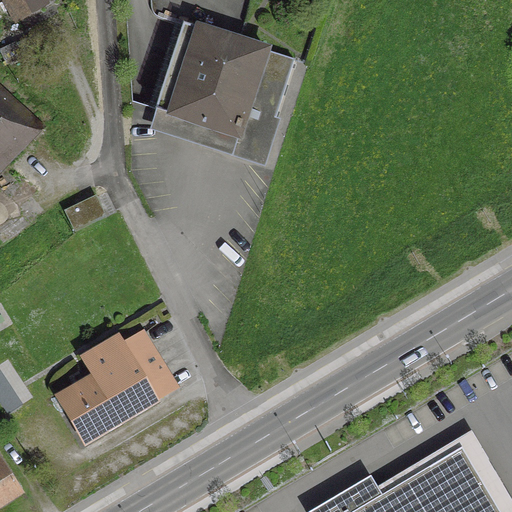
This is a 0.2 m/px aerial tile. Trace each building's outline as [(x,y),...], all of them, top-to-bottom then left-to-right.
[(50,5),(48,0),(2,0),(13,20),(41,4),(44,8),(50,5)] [(370,0),(364,4),(377,27),(424,0),(370,0)] [(206,129),(201,143),(258,161),(291,61),(181,26),(153,112),(206,129)] [(418,75),(483,183),(511,166),(511,60),(494,30),(418,75)] [(0,50),(0,52),(6,65),(18,59),(11,45),(0,50)] [(356,102),(426,218),(483,183),(418,75),(413,67),(356,102)] [(0,175),(40,130),(0,93),(0,175)] [(92,197),(63,212),(73,233),(103,218),(92,197)] [(317,314),(325,326),(440,257),(432,244),(426,233),(311,302),(317,314)] [(70,322),(32,343),(40,357),(55,348),(53,344),(76,332),(70,322)] [(96,384),(58,406),(80,442),(170,389),(139,337),(86,368),(96,384)] [(35,398),(32,400),(5,359),(0,362),(0,421),(2,425),(38,402),(35,398)] [(496,511),(459,449),(353,511),(496,511)] [(0,465),(0,502),(17,492),(0,465)]
